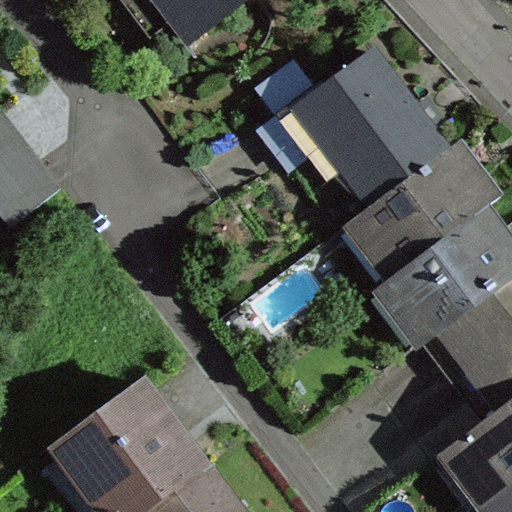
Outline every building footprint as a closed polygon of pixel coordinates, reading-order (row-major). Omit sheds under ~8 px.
[(244,0),(123,0),(151,37),(175,19),(191,40),(244,0)] [(447,149),(371,51),(327,85),(323,80),(276,115),(283,123),(336,176),(347,168),(374,204),(447,149)] [(3,113),(0,115),(0,207),(14,225),(62,188),(3,113)] [(473,176),(451,146),(447,149),(374,204),(358,216),(399,271),(487,206),(501,195),(482,169),(473,176)] [(490,292),(511,276),(511,255),(500,239),(507,233),(487,206),(399,271),(375,290),(384,303),(396,294),(429,338),(490,292)] [(484,422),(511,400),(511,321),(490,292),(429,338),(424,342),(484,422)] [(147,511),(204,469),(187,447),(180,453),(154,419),(162,413),(138,382),(57,443),(108,511),(147,511)] [(482,511),(511,489),(511,400),(484,422),(451,447),(491,500),(480,509),(482,511)] [(246,511),(211,464),(204,469),(147,511),(246,511)] [(499,511),(511,511),(511,489),(482,511),(486,511),(495,506),(499,511)]
